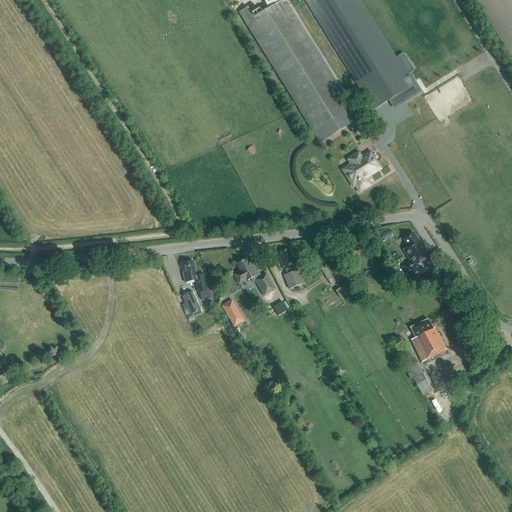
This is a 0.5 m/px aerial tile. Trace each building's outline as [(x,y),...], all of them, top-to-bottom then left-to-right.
[(320,143),(358,119),(284,0),(283,0),(254,18),(248,7),(239,12),(320,143)] [(305,0),(374,109),(399,93),(404,102),(413,97),(421,92),(410,74),(408,75),(406,77),(358,0),(305,0)] [(255,151),(250,147),(247,151),(251,155),(255,151)] [(363,178),(378,169),(369,154),(361,160),(358,155),(349,160),(352,165),(353,167),(346,172),(344,170),(353,185),(355,184),(359,190),(368,185),(363,178)] [(413,234),(404,240),(408,247),(403,250),(411,262),(403,267),(412,282),(427,272),(422,266),(419,268),(417,264),(429,256),(419,240),(418,241),(413,234)] [(287,274),(284,275),(289,289),(303,284),(298,270),(295,271),(294,267),(296,266),(294,261),(293,261),(289,250),(281,253),(282,257),(280,258),(284,270),(285,270),(287,274)] [(239,285),(246,281),(247,282),(251,280),(253,283),(255,282),(264,297),(276,291),(266,275),(261,278),(252,263),(249,264),(246,260),(237,265),(241,271),(234,275),(239,285)] [(198,293),(200,293),(202,301),(212,298),(210,289),(207,289),(203,276),(198,277),(197,273),(196,273),(193,262),(182,265),(184,273),(183,273),(185,283),(195,281),(198,293)] [(332,286),(340,280),(330,264),(321,269),(332,286)] [(348,293),(343,285),(334,290),(339,298),(348,293)] [(200,311),(192,292),(182,297),(185,303),(187,308),(190,315),(200,311)] [(232,300),(222,306),(228,316),(238,310),(232,300)] [(427,319),(410,328),(416,338),(411,341),(413,346),(422,363),(447,350),(439,334),(435,336),(427,319)] [(423,396),(432,391),(418,363),(406,369),(411,380),(414,379),(423,396)] [(0,372),(0,385),(12,379),(7,369),(0,372)]
